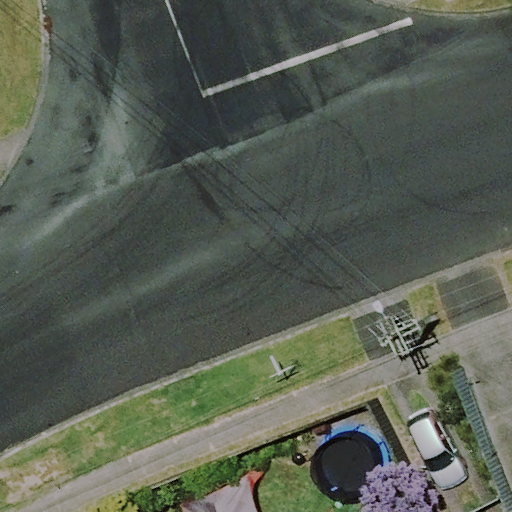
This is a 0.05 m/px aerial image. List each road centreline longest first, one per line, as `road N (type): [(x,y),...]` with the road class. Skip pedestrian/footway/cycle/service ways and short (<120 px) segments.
road 1 (residential): [(0,349),(251,228)]
road 2 (residential): [(251,228),(511,134)]
road 3 (residential): [(251,228),(163,0)]
